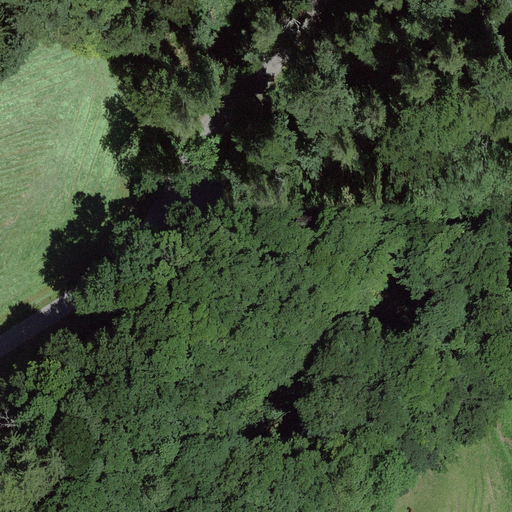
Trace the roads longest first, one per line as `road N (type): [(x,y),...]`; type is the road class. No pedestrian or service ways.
road 1 (residential): [(182,228),(511,30)]
road 2 (unclassified): [(315,0),(172,210),(182,228)]
road 3 (unclassified): [(182,228),(0,349)]
